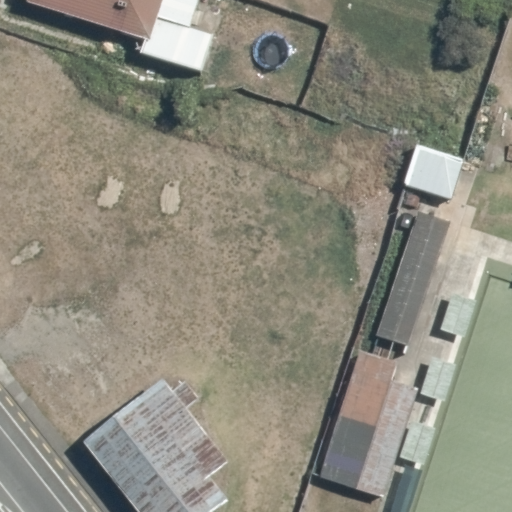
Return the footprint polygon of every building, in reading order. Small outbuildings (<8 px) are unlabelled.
[(193,0),(34,0),(138,33),(134,48),(194,67),(206,31),(185,24),(193,0)] [(457,154),(408,139),(395,180),(444,195),(457,154)] [(446,220),(407,208),(367,331),(405,343),(446,220)] [(404,362),(354,345),(312,473),(378,494),(414,385),(399,380),(404,362)] [(215,511),(243,491),(158,381),(86,437),(144,511),(215,511)]
